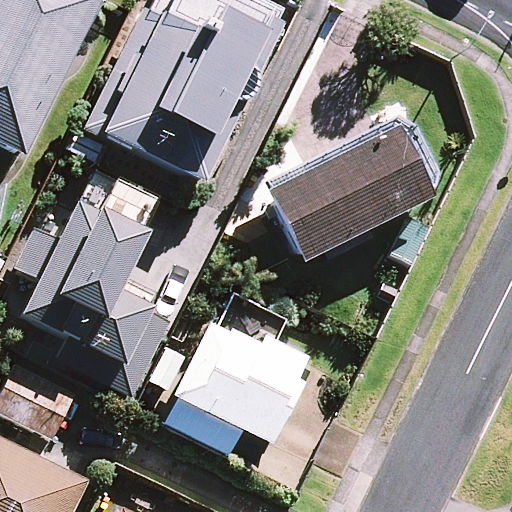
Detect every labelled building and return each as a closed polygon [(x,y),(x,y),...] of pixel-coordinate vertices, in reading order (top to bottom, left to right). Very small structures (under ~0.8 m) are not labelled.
[(0,0),(0,153),(12,159),(91,0),(0,0)] [(78,131),(193,186),(278,14),(249,0),(149,0),(143,12),(137,9),(78,131)] [(256,195),(292,266),(422,201),(387,130),(256,195)] [(29,281),(11,318),(76,350),(66,372),(126,401),(164,324),(142,314),(144,310),(107,292),(133,238),(66,205),(49,240),(28,230),(8,271),(29,281)] [(198,327),(162,399),(260,448),(277,413),(271,410),(297,359),(254,338),(249,347),(221,333),(219,338),(198,327)] [(180,359),(162,350),(145,384),(163,393),(180,359)] [(70,398),(10,368),(0,389),(0,418),(48,442),(70,398)] [(65,511),(80,483),(0,443),(0,511),(65,511)]
